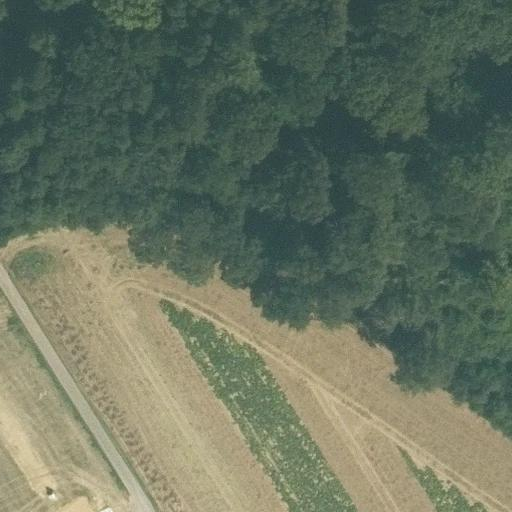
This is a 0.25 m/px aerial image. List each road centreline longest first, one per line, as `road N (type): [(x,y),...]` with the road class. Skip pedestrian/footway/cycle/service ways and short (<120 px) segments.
road 1 (track): [(0,237),(79,219),(187,225),(449,370),(511,414)]
road 2 (unclassified): [(149,511),(0,276)]
